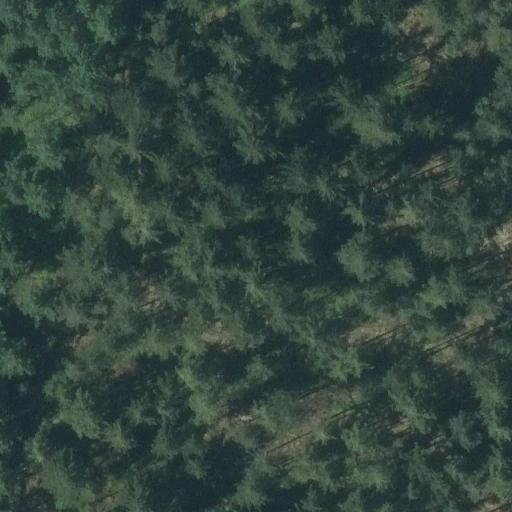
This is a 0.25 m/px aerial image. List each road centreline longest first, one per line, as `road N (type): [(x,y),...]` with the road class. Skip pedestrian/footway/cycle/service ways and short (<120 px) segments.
road 1 (track): [(13,502),(57,326),(78,181),(130,0)]
road 2 (track): [(12,511),(13,502),(69,457),(147,467),(233,511)]
